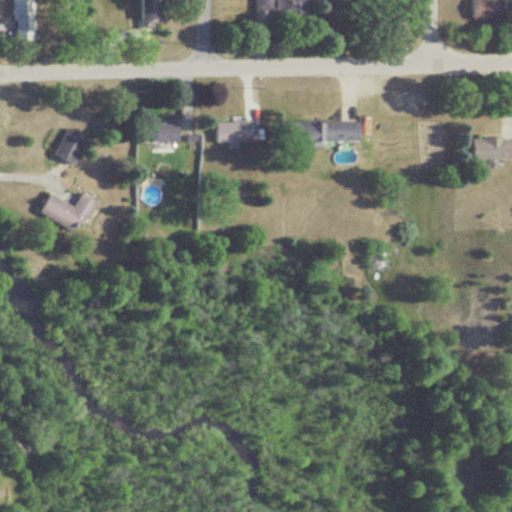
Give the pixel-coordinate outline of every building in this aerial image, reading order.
[(17,0),(2,0),(2,26),(18,26),(17,0)] [(129,0),(129,28),(149,28),(148,0),(129,0)] [(245,0),(245,18),(299,19),(299,0),(245,0)] [(491,0),(460,0),(461,20),(491,20),(491,0)] [(203,143),(251,143),(251,122),(203,122),(203,143)] [(270,123),(271,146),(309,146),(309,142),(349,142),(348,122),(270,123)] [(137,143),(165,143),(165,124),(137,124),(137,143)] [(80,140),(58,129),(44,157),(66,168),(80,140)] [(459,138),(459,160),(500,160),(500,138),(459,138)] [(72,229),(88,202),(73,193),(63,209),(39,194),(27,213),(60,233),(66,225),(72,229)] [(366,253),(367,272),(382,272),(382,252),(366,253)]
